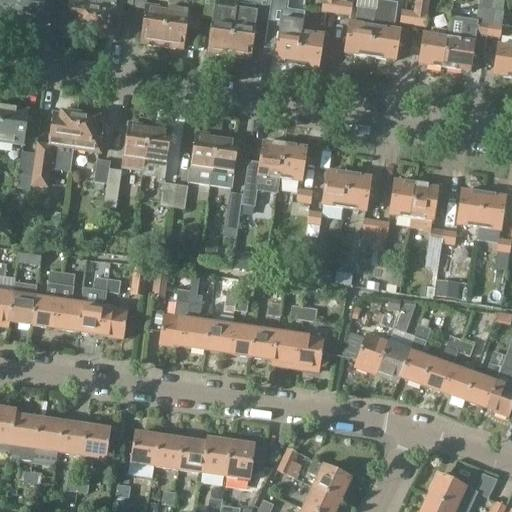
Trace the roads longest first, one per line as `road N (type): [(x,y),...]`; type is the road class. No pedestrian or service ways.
road 1 (residential): [(0,65),(511,139)]
road 2 (residential): [(413,432),(0,367)]
